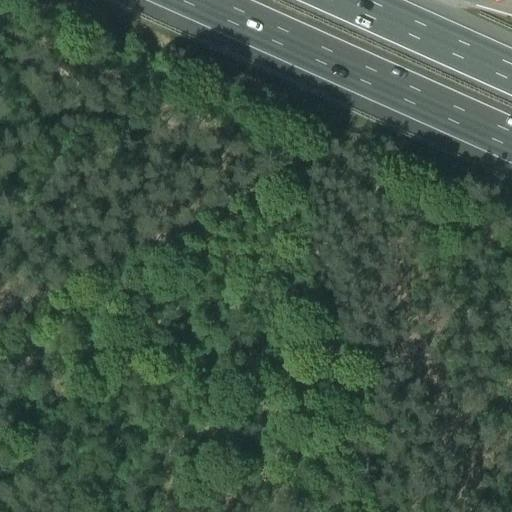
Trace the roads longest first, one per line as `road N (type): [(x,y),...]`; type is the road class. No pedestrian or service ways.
road 1 (motorway): [(194,0),(511,141)]
road 2 (motorway): [(511,73),(346,0)]
